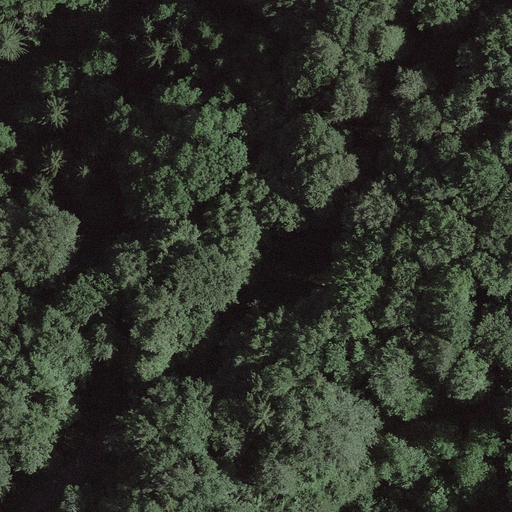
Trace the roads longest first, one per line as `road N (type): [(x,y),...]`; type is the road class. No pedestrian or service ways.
road 1 (track): [(36,511),(57,478),(212,367),(340,296),(369,157),(423,66),(511,4)]
road 2 (track): [(163,0),(81,76),(0,115)]
